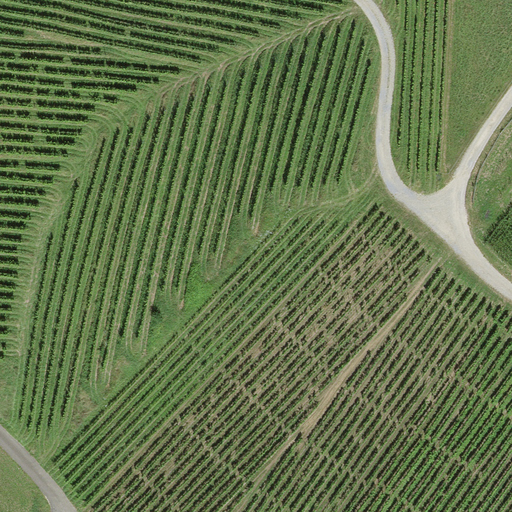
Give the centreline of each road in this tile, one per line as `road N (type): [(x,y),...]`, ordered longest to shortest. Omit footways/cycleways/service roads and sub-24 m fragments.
road 1 (track): [(366,0),(387,36),(379,150),(398,197),(430,223)]
road 2 (track): [(511,98),(430,223)]
road 3 (track): [(89,511),(0,419)]
